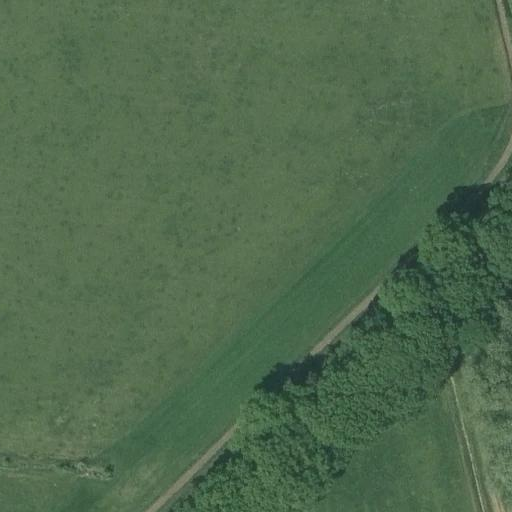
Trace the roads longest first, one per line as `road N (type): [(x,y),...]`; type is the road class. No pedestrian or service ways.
road 1 (unclassified): [(215,511),(511,230)]
road 2 (track): [(460,286),(511,509)]
